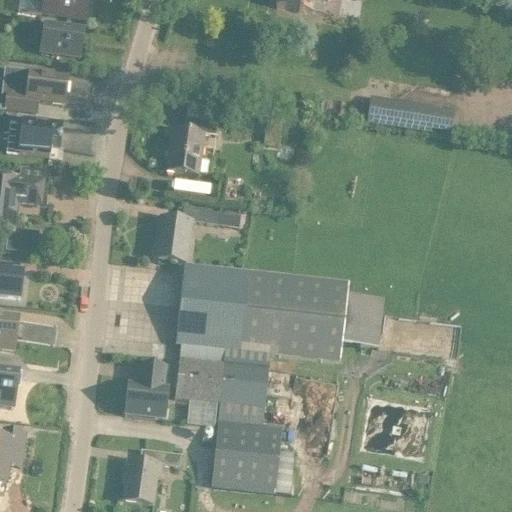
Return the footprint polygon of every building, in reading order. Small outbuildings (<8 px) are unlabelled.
[(41,0),(40,17),(83,22),(86,0),(41,0)] [(275,0),(274,9),(320,16),(322,0),(275,0)] [(43,25),(39,52),(79,58),(83,30),(43,25)] [(11,72),(6,113),(35,117),(36,105),(62,108),(66,79),(27,74),(11,72)] [(283,99),(261,96),(259,107),(281,110),(283,99)] [(428,129),(444,131),(447,112),(369,100),(366,119),(428,129)] [(351,111),(350,121),(358,122),(359,112),(351,111)] [(15,124),(13,139),(22,140),(20,157),(47,160),(48,151),(57,152),(60,130),(33,126),(34,121),(15,119),(15,124)] [(165,174),(196,178),(202,137),(214,138),(216,125),(184,121),(182,134),(170,132),(165,174)] [(0,232),(12,234),(14,219),(12,216),(13,205),(38,208),(40,182),(19,180),(19,182),(0,180),(0,232)] [(189,225),(213,228),(215,216),(181,211),(180,223),(159,220),(155,247),(158,248),(156,262),(184,266),(189,225)] [(0,298),(17,301),(20,275),(8,273),(8,268),(0,267),(0,298)] [(179,300),(174,347),(179,347),(238,355),(238,354),(242,323),(243,309),(247,277),(182,270),(179,300)] [(242,323),(238,354),(268,357),(337,364),(339,347),(344,300),(346,288),(247,277),(243,309),(242,323)] [(381,304),(344,300),(339,347),(376,351),(381,304)] [(16,321),(0,319),(0,351),(11,353),(16,321)] [(177,362),(173,401),(187,402),(215,405),(218,406),(215,426),(216,426),(209,491),(274,498),(274,496),(278,457),(280,431),(263,429),(263,430),(261,430),(262,411),(266,372),(268,357),(238,354),(238,355),(179,347),(177,362)] [(123,417),(162,422),(166,391),(162,391),(164,370),(138,366),(136,388),(126,386),(123,417)] [(0,408),(11,410),(15,380),(0,378),(0,408)] [(0,443),(0,486),(4,487),(7,460),(19,462),(23,437),(2,434),(0,444),(0,443)] [(160,469),(178,471),(179,458),(140,453),(138,465),(126,463),(120,504),(151,508),(155,480),(159,481),(160,469)]
